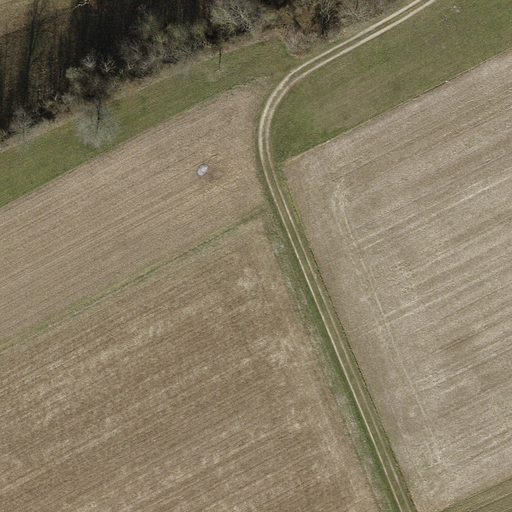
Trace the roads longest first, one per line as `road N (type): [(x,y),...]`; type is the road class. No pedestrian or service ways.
road 1 (track): [(421,0),(298,66),(277,84),(265,122),(266,158),(406,511)]
road 2 (track): [(298,66),(256,62),(0,192)]
